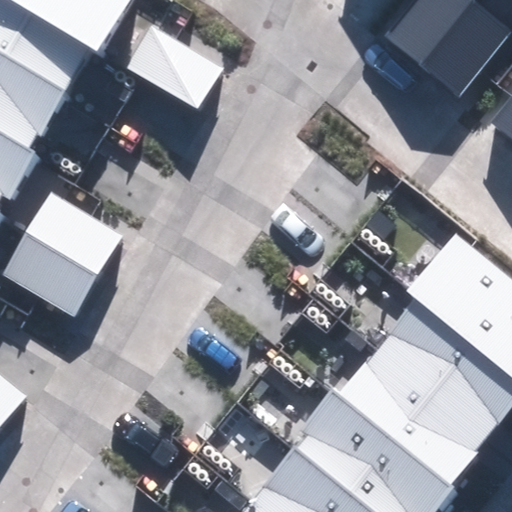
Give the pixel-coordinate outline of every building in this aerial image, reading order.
[(0,0),(0,214),(1,212),(0,211),(0,203),(5,194),(11,198),(37,154),(30,149),(39,133),(43,135),(95,47),(101,50),(130,0),(0,0)] [(413,0),(384,36),(459,97),(511,32),(472,0),(413,0)] [(128,69),(198,110),(223,66),(153,25),(128,69)] [(511,96),(491,123),(511,138),(511,96)] [(2,274),(74,317),(123,235),(50,192),(2,274)] [(434,511),(480,454),(475,450),(511,403),(511,279),(452,233),(407,290),(416,297),(341,392),(334,386),(300,430),(308,436),(248,511),(434,511)] [(0,428),(27,395),(0,372),(0,428)] [(152,511),(158,467),(108,461),(102,511),(152,511)]
